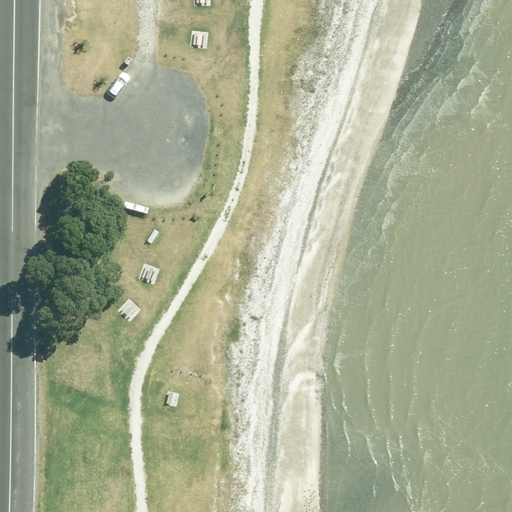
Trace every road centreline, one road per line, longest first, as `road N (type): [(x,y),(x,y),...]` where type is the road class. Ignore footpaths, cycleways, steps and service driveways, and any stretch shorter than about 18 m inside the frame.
road 1 (secondary): [(15,0),(13,276)]
road 2 (secondary): [(13,276),(11,511)]
